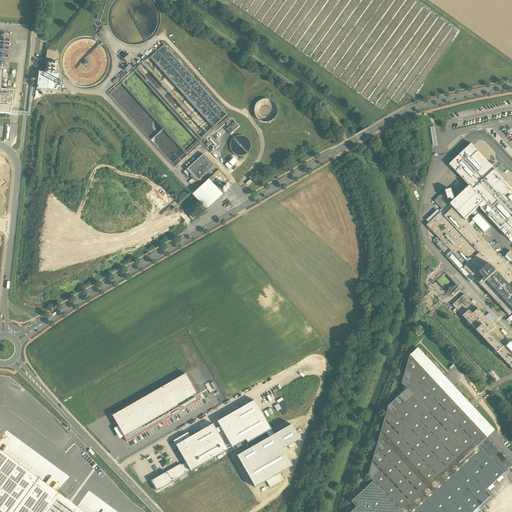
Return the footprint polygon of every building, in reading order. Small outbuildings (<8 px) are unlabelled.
[(47,41),(40,40),(38,55),(38,57),(37,67),(43,67),(44,59),(45,59),(47,41)] [(127,56),(121,50),(120,51),(119,52),(118,53),(123,59),(127,56)] [(123,59),(127,63),(132,58),(129,54),(127,56),(123,59)] [(47,62),(46,73),(38,72),(37,89),(58,92),(60,74),(55,74),(57,63),(47,62)] [(13,91),(1,90),(3,69),(0,68),(0,113),(11,115),(13,91)] [(293,75),(288,80),(293,85),(298,80),(293,75)] [(232,119),(226,125),(228,127),(234,122),(232,119)] [(228,127),(226,130),(230,134),(238,126),(234,122),(228,127)] [(511,187),(471,144),(459,155),(511,211),(511,187)] [(214,166),(203,154),(186,169),(191,174),(190,176),(194,181),(196,179),(197,181),(208,172),(211,169),(214,166)] [(511,211),(459,155),(449,164),(466,183),(467,184),(469,186),(455,199),(453,202),(450,204),(451,204),(454,208),(467,222),(467,221),(465,219),(479,206),(481,208),(480,209),(509,239),(511,236),(511,211)] [(214,166),(211,169),(215,173),(218,170),(219,169),(215,165),(214,166)] [(229,181),(218,170),(215,173),(211,176),(208,179),(208,180),(218,191),(229,181)] [(218,191),(208,180),(192,194),(206,209),(222,195),(218,191)] [(451,190),(446,191),(445,191),(448,199),(450,198),(453,197),(454,197),(453,197),(452,193),(451,189),(451,190)] [(450,204),(441,195),(434,201),(444,211),(446,210),(450,205),(451,204),(450,204)] [(450,205),(446,210),(444,211),(441,213),(444,216),(454,208),(451,204),(450,205)] [(511,252),(510,251),(502,259),(467,222),(454,208),(444,216),(511,288),(511,252)] [(199,213),(195,210),(188,216),(192,220),(199,213)] [(438,210),(426,220),(429,223),(441,212),(438,210)] [(429,223),(427,226),(430,229),(444,216),(441,213),(441,212),(429,223)] [(511,288),(444,216),(430,229),(441,241),(448,248),(451,251),(465,266),(464,267),(474,279),(479,283),(479,284),(481,286),(509,315),(511,312),(511,288)] [(448,248),(441,241),(436,245),(443,252),(448,248)] [(465,266),(451,251),(446,256),(471,282),(474,279),(464,267),(465,266)] [(426,303),(442,305),(445,285),(434,283),(434,287),(427,286),(425,302),(427,302),(426,303)] [(474,305),(464,294),(453,305),(456,309),(462,303),(469,310),(474,305)] [(478,309),(474,305),(469,310),(462,303),(456,309),(511,368),(511,356),(504,347),(509,342),(480,311),(481,311),(478,309)] [(489,313),(485,316),(492,323),(495,319),(489,313)] [(420,326),(414,332),(419,337),(425,331),(420,326)] [(411,354),(488,437),(494,431),(418,348),(411,354)] [(473,511),(491,496),(486,490),(487,489),(490,491),(495,486),(492,484),(497,480),(499,483),(504,478),(502,476),(504,473),(478,446),(488,437),(410,355),(411,354),(410,354),(402,384),(407,389),(389,405),(389,406),(384,420),(446,486),(419,511),(473,511)] [(185,374),(112,416),(127,442),(161,422),(164,426),(167,423),(165,420),(200,400),(185,374)] [(209,384),(213,391),(217,389),(213,381),(209,384)] [(254,400),(217,421),(220,426),(215,429),(226,446),(229,444),(232,448),(245,440),(247,443),(266,432),(271,429),(254,400)] [(270,408),(264,412),(267,417),(273,413),(270,408)] [(419,511),(446,486),(384,420),(369,475),(368,475),(373,481),(374,481),(402,511),(419,511)] [(215,429),(213,424),(176,445),(185,462),(190,470),(190,471),(203,464),(214,458),(227,450),(226,446),(215,429)] [(299,439),(291,425),(274,435),(269,437),(236,457),(254,488),(266,481),(270,488),(284,480),(279,473),(291,466),(282,450),(288,446),(294,443),(299,439)] [(511,465),(511,463),(488,437),(478,446),(504,473),(506,471),(507,472),(509,470),(508,469),(511,465)] [(84,511),(0,450),(0,511),(84,511)] [(214,458),(203,464),(204,467),(215,460),(214,458)] [(185,462),(181,465),(185,473),(190,470),(185,462)] [(180,464),(166,472),(172,482),(186,474),(185,473),(181,465),(180,464)] [(157,491),(172,482),(166,472),(151,480),(157,491)] [(100,481),(95,487),(111,502),(116,506),(118,505),(115,502),(116,500),(114,498),(116,496),(110,492),(108,491),(110,489),(100,481)] [(402,511),(374,481),(373,481),(352,502),(357,507),(351,511),(402,511)]
